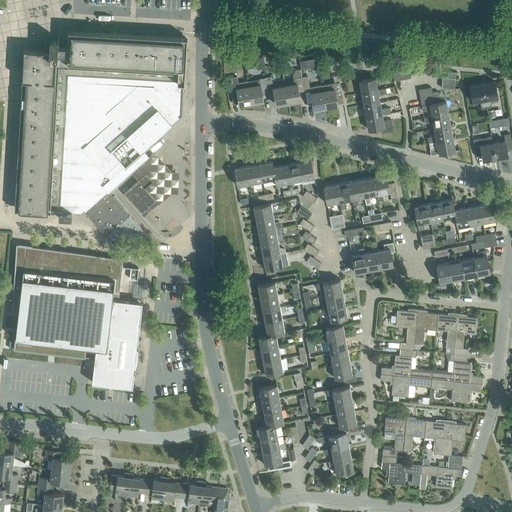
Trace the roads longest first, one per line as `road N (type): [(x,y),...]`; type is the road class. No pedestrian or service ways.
road 1 (residential): [(363,500),(373,415),(364,351),(369,294),(504,307)]
road 2 (residential): [(511,186),(302,134),(201,123)]
road 3 (tertiary): [(227,421),(202,309),(201,123)]
road 4 (residential): [(103,432),(171,437),(227,421)]
road 5 (tertiary): [(201,123),(206,0)]
